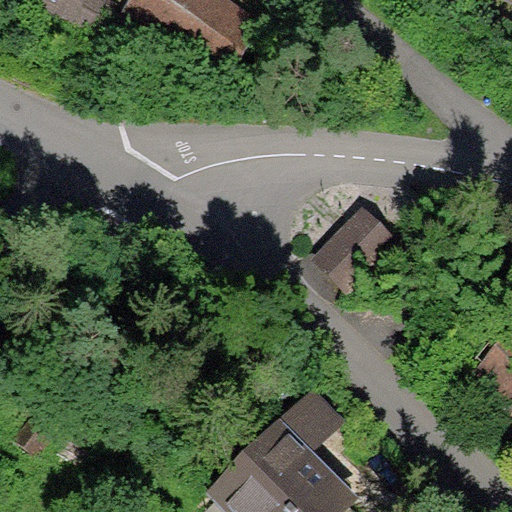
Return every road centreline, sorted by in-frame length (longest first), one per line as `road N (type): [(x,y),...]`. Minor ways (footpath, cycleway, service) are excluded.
road 1 (residential): [(511,176),(318,152),(232,158),(136,188)]
road 2 (residential): [(506,511),(277,292)]
road 3 (unclassified): [(277,292),(136,188)]
road 4 (unclassified): [(136,188),(0,112)]
road 5 (unclassified): [(136,188),(67,218),(0,220)]
